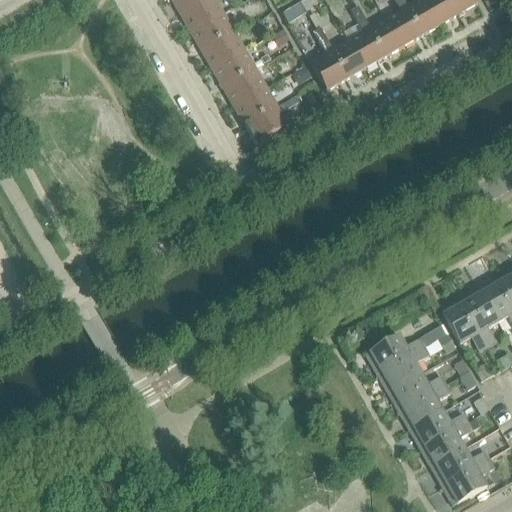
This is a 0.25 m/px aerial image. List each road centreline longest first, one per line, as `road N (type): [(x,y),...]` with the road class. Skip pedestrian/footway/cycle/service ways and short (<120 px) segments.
road 1 (tertiary): [(0,476),(511,183)]
road 2 (residential): [(247,195),(511,45)]
road 3 (residential): [(28,325),(247,195)]
road 4 (residential): [(247,195),(136,0)]
